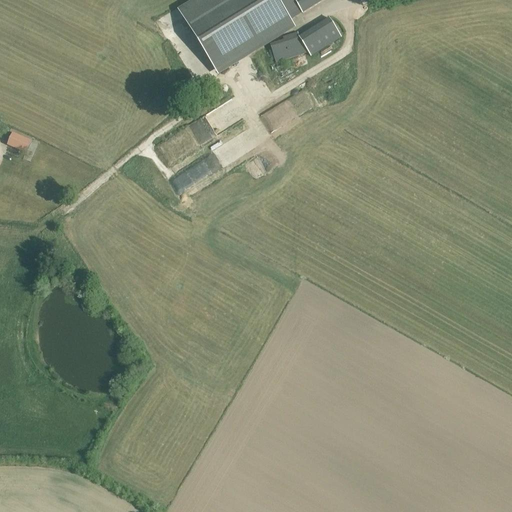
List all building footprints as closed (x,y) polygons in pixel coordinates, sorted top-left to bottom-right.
[(205,0),(181,15),(214,69),(290,21),(289,19),(301,11),(302,14),(324,0),(205,0)] [(270,44),(276,63),(308,52),(299,38),(298,33),(283,37),(284,40),(270,44)] [(26,153),(31,142),(13,134),(8,145),(26,153)] [(158,148),(146,155),(155,171),(167,164),(158,148)] [(174,176),(180,189),(216,173),(211,160),(174,176)]
